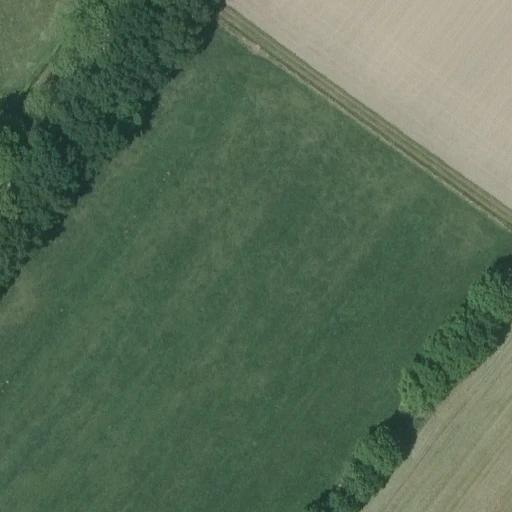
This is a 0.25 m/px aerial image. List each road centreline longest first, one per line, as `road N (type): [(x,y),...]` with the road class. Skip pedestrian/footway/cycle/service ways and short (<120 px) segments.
road 1 (track): [(0,220),(172,0)]
road 2 (tertiary): [(0,188),(145,0)]
